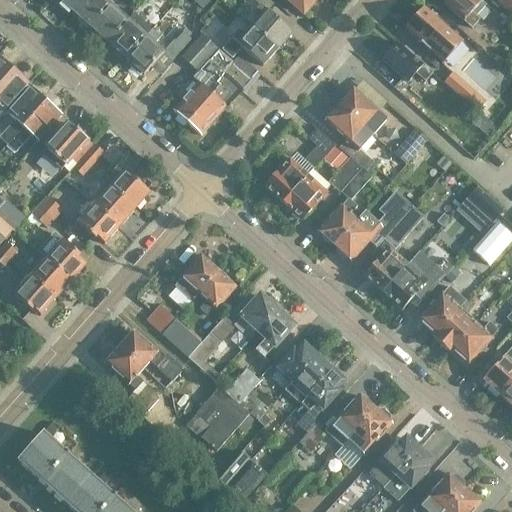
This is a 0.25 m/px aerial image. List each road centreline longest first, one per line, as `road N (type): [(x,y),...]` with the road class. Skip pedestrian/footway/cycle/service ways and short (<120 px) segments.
road 1 (residential): [(202,189),(511,463)]
road 2 (residential): [(0,425),(202,189)]
road 3 (residential): [(0,9),(202,189)]
road 4 (residential): [(202,189),(370,0)]
